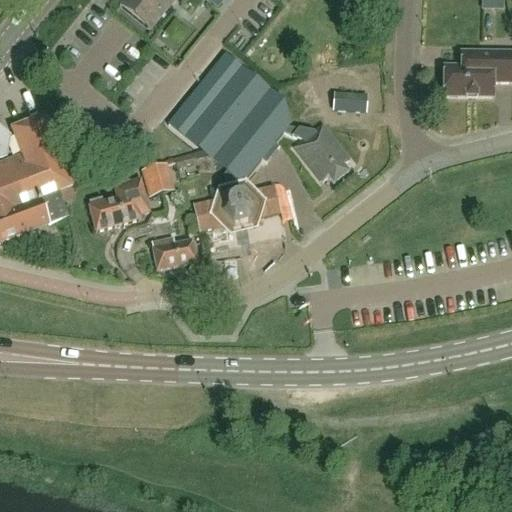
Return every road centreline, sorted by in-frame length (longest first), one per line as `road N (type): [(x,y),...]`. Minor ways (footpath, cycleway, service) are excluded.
road 1 (primary): [(68,364),(311,371),(511,345)]
road 2 (residential): [(8,41),(121,132),(143,126),(246,0)]
road 3 (residential): [(419,162),(285,277),(231,300),(138,297)]
road 4 (residential): [(419,162),(402,76),(406,0)]
road 5 (unknown): [(5,126),(92,168),(121,132)]
